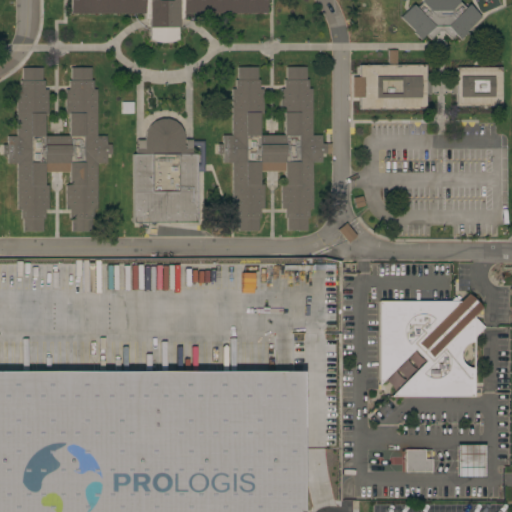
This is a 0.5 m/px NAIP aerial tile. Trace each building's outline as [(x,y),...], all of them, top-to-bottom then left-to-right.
[(69,13),(69,0),(265,0),(265,13),(182,13),(182,19),(177,19),(177,40),(171,42),(166,43),(161,43),(155,42),(148,40),(148,19),(143,19),(143,13),(69,13)] [(351,39),(351,29),(359,29),(359,1),(356,1),(356,0),(381,0),(381,17),(385,17),(385,25),(381,25),(381,39),(351,39)] [(411,5),(414,8),(421,2),(420,0),(457,0),(457,2),(463,8),(467,4),(479,16),(465,31),(466,32),(459,39),(454,34),(450,39),(442,31),(442,35),(436,35),(436,31),(429,39),(424,35),(419,39),(412,33),(414,31),(399,17),(411,5)] [(358,109),(358,97),(351,97),(351,77),(358,77),(358,65),(387,65),(387,50),(395,50),(395,65),(424,65),(424,80),(429,80),(429,94),(424,94),(424,109),(358,109)] [(15,163),(6,163),(6,154),(1,154),(1,145),(6,145),(6,136),(15,136),(15,89),(19,89),(19,80),(21,80),(21,67),(41,68),(41,80),(43,80),(43,90),(47,90),(46,113),(43,113),(43,136),(68,136),(68,114),(64,114),(64,89),(67,89),(67,80),(69,80),(69,67),(90,67),(89,80),(91,80),(91,89),(95,89),(95,136),(105,136),(105,144),(110,144),(110,154),(105,154),(105,163),(95,163),(95,209),(92,209),(92,218),(90,218),(90,231),(70,231),(70,218),(68,218),(68,209),(64,209),(64,185),(68,185),(68,163),(43,163),(43,185),(47,185),(47,210),(43,210),(43,219),(41,219),(41,231),(21,231),(21,219),(19,219),(19,210),(15,210),(15,163)] [(231,163),(221,163),(221,154),(216,154),(216,144),(221,144),(221,135),(231,135),(230,89),(234,89),(234,80),(236,80),(236,67),(256,67),(256,80),(258,80),(258,89),(262,89),(262,113),(258,113),(258,135),(283,135),(283,113),(279,113),(279,88),(283,88),(283,80),(285,80),(285,67),(305,67),(305,80),(307,80),(307,89),(310,89),(310,135),(320,135),(320,144),(329,143),(329,153),(320,153),(320,162),(310,162),(311,208),(307,208),(307,218),(305,218),(305,230),(285,231),(285,218),(283,218),(283,209),(279,209),(279,184),(283,184),(283,162),(258,162),(258,185),(262,185),(262,209),(258,209),(258,218),(256,218),(256,230),(237,231),(237,218),(235,218),(235,209),(231,209),(231,163)] [(500,67),(500,106),(455,106),(455,94),(450,94),(450,80),(455,80),(455,67),(500,67)] [(183,148),(191,148),(191,154),(195,154),(195,223),(131,223),(131,154),(135,154),(135,148),(143,148),(143,138),(145,131),(148,125),(153,121),(159,119),(166,118),(172,121),(177,125),(181,131),(183,138),(183,148)] [(344,225),(335,232),(346,244),(355,237),(344,225)] [(377,301),(449,301),(452,297),(456,301),(458,301),(466,293),(480,308),(471,316),(482,327),(472,337),(472,341),(468,342),(466,343),(462,345),(460,347),(459,350),(458,353),(458,355),(459,358),(460,361),(461,363),(463,365),(465,366),(467,367),(469,368),(472,368),(472,398),(389,397),(424,361),(413,349),(377,385),(377,301)] [(125,427),(125,430),(127,430),(127,440),(125,440),(125,442),(118,442),(118,466),(125,466),(125,468),(127,468),(127,494),(125,494),(125,496),(118,496),(118,511),(94,511),(95,494),(101,494),(101,468),(95,468),(95,440),(102,440),(102,427),(125,427)] [(454,445),(455,476),(482,476),(482,445),(454,445)] [(423,450),(423,459),(430,459),(430,472),(403,472),(403,450),(423,450)] [(297,465),(297,477),(209,477),(209,465),(297,465)] [(181,495),(181,507),(137,508),(137,495),(181,495)] [(297,495),(297,507),(209,507),(209,495),(297,495)]
